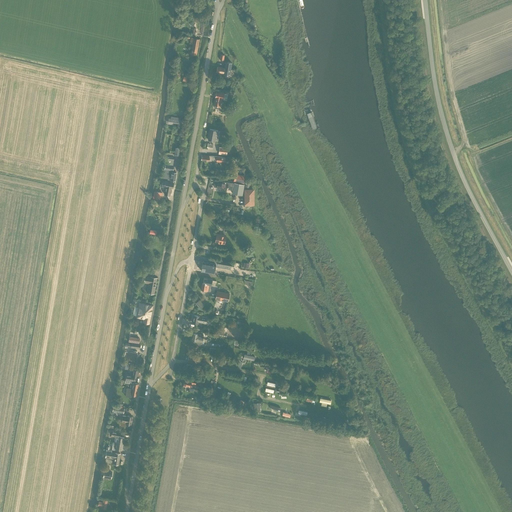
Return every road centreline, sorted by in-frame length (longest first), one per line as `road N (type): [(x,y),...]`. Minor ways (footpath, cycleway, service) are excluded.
road 1 (unclassified): [(511,271),(450,149),(424,0)]
road 2 (unclassified): [(181,209),(217,0)]
road 3 (unclassified): [(150,383),(173,361),(191,260)]
road 4 (unclassified): [(126,511),(150,383)]
